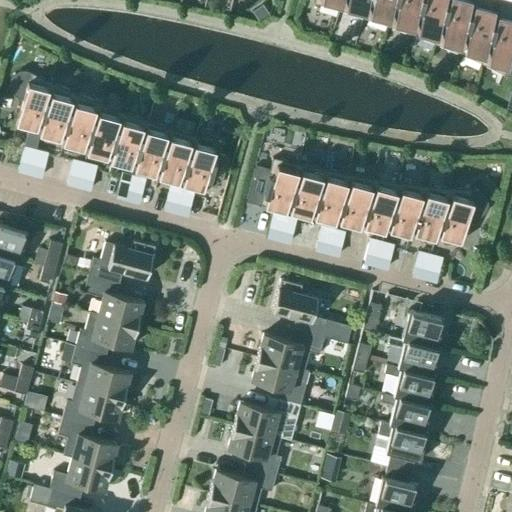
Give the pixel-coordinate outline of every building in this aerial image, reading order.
[(337,10),(340,0),(313,0),(313,2),(337,10)] [(362,17),(366,0),(340,0),(337,10),(362,17)] [(385,25),(392,0),(366,0),(362,17),(385,25)] [(409,34),(418,0),(392,0),(385,25),(409,34)] [(433,43),(444,0),(418,0),(409,34),(433,43)] [(456,53),(469,6),(454,0),(444,0),(433,43),(456,53)] [(480,63),(492,16),(469,6),(456,53),(480,63)] [(511,25),(492,16),(480,63),(505,75),(507,76),(510,76),(511,76),(511,75),(511,47),(511,48),(511,43),(511,25)] [(40,129),(53,83),(28,71),(26,70),(24,70),(22,70),(20,70),(17,71),(15,72),(13,74),(12,75),(11,76),(10,77),(10,79),(9,80),(9,81),(9,82),(9,85),(9,86),(9,88),(9,89),(10,90),(10,91),(11,93),(13,94),(14,96),(16,97),(17,97),(20,98),(22,98),(16,118),(40,129)] [(64,140),(76,93),(53,83),(40,129),(64,140)] [(87,149),(100,103),(76,93),(64,140),(87,149)] [(111,159),(123,112),(100,103),(87,149),(111,159)] [(134,167),(147,121),(123,112),(111,159),(134,167)] [(158,175),(171,129),(147,121),(134,167),(158,175)] [(182,183),(195,136),(171,129),(158,175),(182,183)] [(195,136),(182,183),(207,190),(220,143),(195,136)] [(29,173),(35,150),(23,147),(17,170),(29,173)] [(35,150),(29,173),(40,176),(46,153),(35,150)] [(284,210),(297,163),(272,157),(259,204),(284,210)] [(77,186),(83,163),(72,160),(66,183),(77,186)] [(83,163),(77,186),(89,189),(95,166),(83,163)] [(309,215),(321,169),(297,163),(284,210),(309,215)] [(334,220),(346,173),(321,169),(309,215),(334,220)] [(126,199),(132,176),(121,173),(115,196),(126,199)] [(359,224),(371,178),(346,173),(334,220),(359,224)] [(132,176),(126,199),(138,202),(144,179),(132,176)] [(384,228),(396,181),(371,178),(359,224),(384,228)] [(409,231),(421,185),(396,181),(384,228),(409,231)] [(434,234),(447,187),(421,185),(409,231),(434,234)] [(175,212),(181,189),(169,186),(163,208),(175,212)] [(447,187),(434,234),(461,236),(466,216),(468,217),(470,218),(472,218),(474,218),(476,217),(478,217),(480,216),(481,215),(483,213),(484,212),(485,210),(486,208),(486,207),(486,205),(486,203),(486,201),(486,200),(485,198),(484,196),(482,194),(481,193),(480,192),(478,191),(477,190),(474,189),(447,187)] [(181,189),(175,212),(186,215),(192,192),(181,189)] [(277,239),(283,216),(271,213),(265,236),(277,239)] [(283,216),(277,239),(288,242),(294,219),(283,216)] [(0,254),(15,259),(17,260),(26,231),(0,223),(0,254)] [(325,252),(331,229),(320,226),(314,248),(325,252)] [(331,229),(325,252),(337,255),(343,232),(331,229)] [(42,267),(53,270),(61,243),(49,239),(42,267)] [(87,274),(110,280),(113,268),(145,276),(153,244),(132,239),(130,247),(104,240),(99,258),(91,256),(87,274)] [(374,264),(380,242),(369,239),(363,261),(374,264)] [(380,242),(374,264),(386,267),(392,245),(380,242)] [(423,277),(429,255),(418,252),(411,274),(423,277)] [(7,286),(15,259),(0,254),(0,284),(4,285),(7,286)] [(64,254),(61,267),(74,270),(77,258),(64,254)] [(429,255),(423,277),(434,280),(440,258),(429,255)] [(50,283),(53,270),(42,267),(38,280),(50,283)] [(107,291),(110,280),(87,274),(82,291),(101,296),(96,312),(88,310),(88,311),(135,324),(141,300),(107,291)] [(299,330),(322,336),(322,335),(345,342),(350,325),(311,315),(316,296),(298,292),(300,283),(279,278),(270,310),(302,318),(299,330)] [(52,299),(51,301),(63,304),(65,294),(54,291),(52,299)] [(373,331),(379,304),(368,301),(361,328),(373,331)] [(26,322),(38,325),(42,310),(30,307),(26,322)] [(400,338),(435,346),(439,330),(437,329),(440,317),(407,309),(400,338)] [(74,343),(74,345),(97,351),(100,339),(129,347),(135,324),(88,311),(83,329),(66,324),(63,340),(74,343)] [(35,337),(38,325),(26,322),(23,334),(35,337)] [(318,353),(322,336),(299,330),(296,341),(262,332),(256,356),(303,368),(307,350),(318,353)] [(432,358),(435,346),(400,338),(403,339),(396,366),(431,375),(435,358),(432,358)] [(354,355),(366,358),(369,345),(357,342),(354,355)] [(94,362),(97,351),(74,345),(69,362),(79,365),(75,382),(122,395),(128,371),(94,362)] [(211,362),(210,364),(219,366),(224,349),(215,347),(211,362)] [(362,372),(366,358),(354,355),(351,369),(362,372)] [(303,369),(303,368),(256,356),(249,379),(278,386),(275,398),(298,404),(304,382),(291,379),(294,367),(303,369)] [(16,378),(28,382),(32,366),(20,363),(16,378)] [(431,375),(396,366),(385,363),(383,372),(396,375),(392,394),(427,403),(431,386),(428,386),(431,375)] [(25,394),(28,382),(16,378),(13,390),(25,394)] [(116,418),(122,395),(75,382),(70,400),(65,398),(61,416),(84,422),(87,410),(116,418)] [(355,399),(359,386),(347,383),(344,396),(355,399)] [(424,414),(427,403),(392,394),(392,395),(394,395),(388,422),(423,431),(427,415),(424,414)] [(293,426),(298,404),(275,398),(272,410),(238,401),(232,424),(279,436),(271,433),(274,421),(293,426)] [(0,431),(8,434),(12,420),(0,416),(0,431)] [(81,433),(84,422),(61,416),(56,433),(66,436),(62,453),(109,466),(115,442),(81,433)] [(347,433),(350,421),(332,416),(329,429),(347,433)] [(423,431),(388,422),(379,420),(376,433),(387,436),(383,451),(389,452),(386,464),(410,470),(413,458),(418,460),(423,443),(420,442),(423,431)] [(274,454),(279,436),(232,424),(226,447),(255,455),(251,466),(275,472),(279,455),(274,454)] [(14,435),(12,440),(23,442),(25,433),(15,431),(14,435)] [(336,469),(339,456),(325,452),(322,465),(336,469)] [(103,489),(109,466),(62,453),(62,454),(70,456),(65,473),(52,469),(48,487),(71,493),(74,481),(103,489)] [(18,477),(21,462),(9,459),(5,473),(18,477)] [(407,482),(410,470),(386,464),(383,476),(380,475),(373,503),(408,511),(412,496),(410,495),(413,483),(407,482)] [(255,504),(260,487),(270,490),(275,472),(251,466),(248,478),(214,469),(208,492),(255,504)] [(71,493),(48,487),(33,483),(28,500),(53,507),(52,511),(96,511),(68,504),(71,493)] [(253,511),(255,504),(208,492),(202,511),(253,511)] [(408,511),(373,503),(365,501),(362,511),(408,511)]
